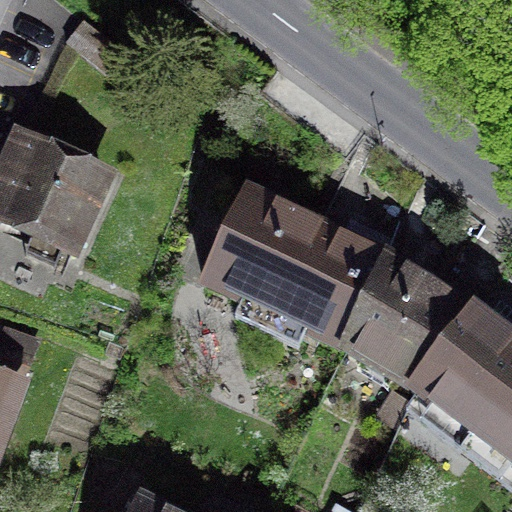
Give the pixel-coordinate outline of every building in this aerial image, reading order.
[(1,172),(0,173),(0,229),(83,265),(121,177),(18,132),(1,172)] [(251,191),(203,294),(343,359),(391,256),(318,222),(251,191)] [(437,284),(391,256),(343,359),(414,401),(482,311),(437,284)] [(511,333),(482,311),(414,401),(511,474),(511,333)] [(0,478),(4,480),(37,386),(28,383),(42,342),(6,330),(0,345),(0,478)] [(134,511),(173,511),(142,497),(134,511)]
